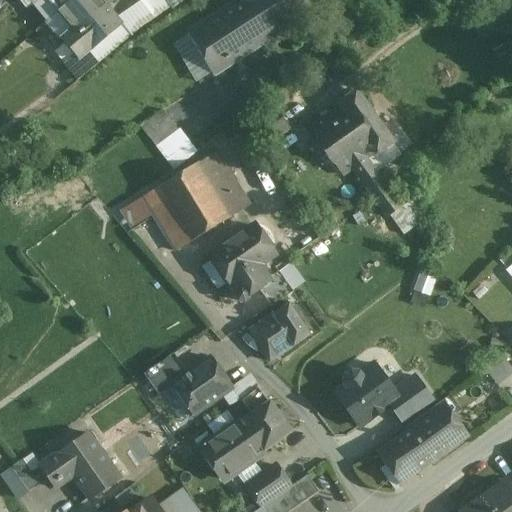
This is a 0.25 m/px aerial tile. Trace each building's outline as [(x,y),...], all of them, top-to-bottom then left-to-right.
[(27,0),(46,23),(72,0),(27,0)] [(101,0),(72,0),(46,23),(74,56),(78,61),(88,53),(122,24),(116,18),(101,0)] [(141,0),(116,18),(122,24),(132,36),(135,34),(170,9),(163,0),(141,0)] [(163,0),(170,9),(183,0),(163,0)] [(237,0),(188,33),(214,76),(275,37),(251,0),(237,0)] [(251,0),(275,37),(305,17),(294,0),(251,0)] [(88,53),(98,65),(132,36),(122,24),(88,53)] [(88,53),(78,61),(74,56),(64,64),(78,81),(98,65),(88,53)] [(357,91),(341,102),(343,104),(311,126),(343,175),(352,169),(368,158),(376,152),(377,154),(393,142),(357,91)] [(162,109),(141,125),(150,137),(171,121),(162,109)] [(171,121),(150,137),(174,169),(195,153),(171,121)] [(249,205),(217,153),(198,164),(230,217),(249,205)] [(395,196),(368,158),(352,169),(378,208),(379,208),(395,196)] [(197,163),(158,188),(191,241),(230,217),(198,164),(197,163)] [(191,241),(158,188),(144,196),(177,250),(191,241)] [(395,196),(379,208),(386,219),(403,207),(395,196)] [(249,300),(251,296),(260,290),(262,293),(282,279),(278,273),(272,277),(264,266),(279,256),(254,221),(206,254),(234,291),(233,296),(237,302),(244,304),(249,300)] [(511,264),(511,250),(501,260),(508,268),(511,264)] [(291,289),(304,282),(292,262),(279,270),(291,289)] [(292,293),(282,279),(262,293),(271,307),(292,293)] [(289,304),(253,329),(252,328),(250,330),(271,361),(309,335),(289,304)] [(173,354),(144,375),(159,396),(161,394),(173,386),(173,385),(187,374),(173,354)] [(511,369),(501,355),(484,369),(497,386),(511,374),(511,369)] [(187,374),(173,385),(173,386),(161,394),(181,423),(193,415),(194,415),(232,389),(210,358),(187,374)] [(341,384),(332,392),(359,429),(389,407),(404,428),(437,404),(415,375),(395,390),(374,361),(360,371),(350,370),(342,375),(341,384)] [(258,385),(239,401),(250,415),(270,402),(258,385)] [(216,439),(206,446),(204,444),(202,446),(203,448),(202,449),(224,481),(264,452),(292,431),(270,402),(216,439)] [(445,404),(409,430),(411,433),(378,456),(399,486),(468,436),(445,404)] [(219,416),(207,426),(216,439),(229,429),(219,416)] [(120,479),(87,432),(39,466),(55,488),(73,475),(90,500),(120,479)] [(39,483),(24,460),(12,468),(28,491),(39,483)] [(276,466),(247,487),(261,508),(291,487),(276,466)] [(291,487),(261,508),(264,511),(289,511),(318,492),(307,476),(291,487)] [(511,511),(511,491),(506,483),(483,499),(492,511),(511,511)] [(492,511),(483,499),(464,511),(492,511)] [(134,511),(160,511),(151,500),(134,511)]
